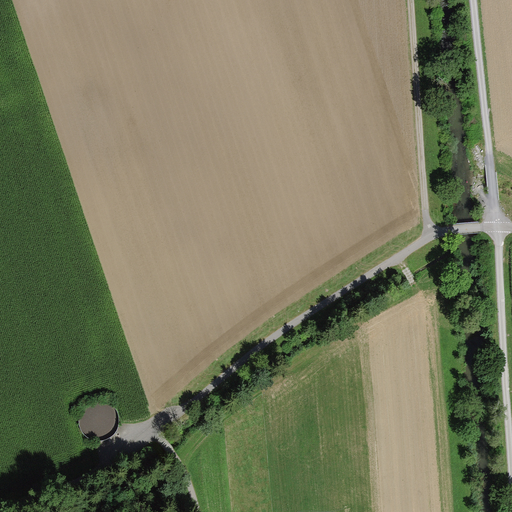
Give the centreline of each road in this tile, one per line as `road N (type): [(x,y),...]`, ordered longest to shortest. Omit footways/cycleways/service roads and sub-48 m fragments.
road 1 (track): [(498,226),(428,235),(315,309),(112,464),(0,510)]
road 2 (track): [(412,0),(428,235)]
road 3 (track): [(498,226),(473,0)]
road 4 (track): [(511,436),(498,226)]
